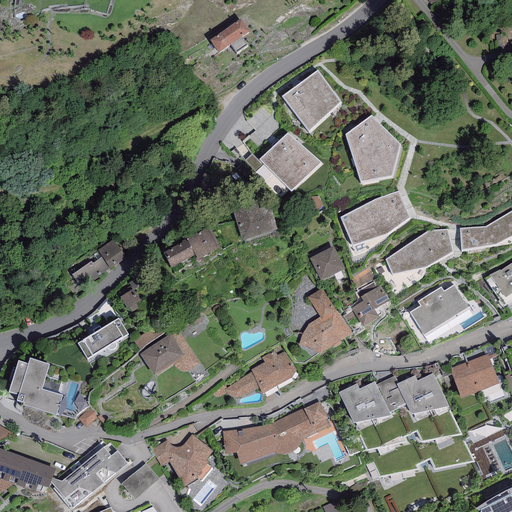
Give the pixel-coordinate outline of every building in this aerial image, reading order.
[(241,22),(210,44),(219,57),(250,35),(241,22)] [(282,100),(309,135),(341,105),(317,74),(282,100)] [(371,120),(346,139),(361,185),(392,180),(399,148),(371,120)] [(287,136),(259,163),(291,195),(321,167),(287,136)] [(224,182),(204,177),(199,198),(218,203),(224,182)] [(381,200),(340,221),(353,249),(387,238),(410,222),(398,193),(381,200)] [(255,204),(231,212),(241,245),(277,234),(269,209),(258,212),(255,204)] [(511,213),(486,229),(460,231),(462,254),(496,248),(511,239),(511,213)] [(402,252),(385,263),(393,277),(427,271),(453,255),(448,231),(429,233),(402,252)] [(186,244),(163,257),(171,271),(194,258),(198,265),(220,253),(208,232),(186,243),(186,244)] [(113,239),(98,250),(102,256),(93,263),(91,260),(72,274),(81,287),(101,273),(101,274),(126,256),(113,239)] [(333,250),(309,262),(321,285),(345,273),(333,250)] [(500,276),(489,279),(505,305),(511,299),(511,270),(500,277),(500,276)] [(127,308),(128,308),(131,312),(138,307),(136,303),(140,300),(133,288),(120,296),(127,308)] [(390,304),(380,288),(360,300),(362,304),(351,310),(362,332),(379,323),(375,314),(390,304)] [(417,305),(421,310),(409,317),(424,339),(468,311),(454,288),(443,295),(441,291),(417,305)] [(322,290),(307,299),(320,319),(308,326),(304,333),(302,336),(300,341),(298,347),(311,351),(314,352),(315,354),(320,361),(321,359),(323,358),(353,339),(322,290)] [(83,339),(77,343),(87,358),(106,346),(107,347),(107,348),(108,348),(109,349),(110,350),(111,350),(113,350),(114,349),(115,349),(116,348),(117,346),(117,345),(117,343),(116,342),(115,341),(128,333),(118,317),(114,320),(113,319),(83,338),(83,339)] [(177,328),(140,353),(154,375),(155,373),(156,375),(173,364),(174,366),(175,367),(177,369),(180,370),(183,371),(186,371),(188,371),(191,368),(200,363),(177,328)] [(511,340),(502,344),(511,369),(511,340)] [(265,361),(251,369),(252,371),(224,389),(227,393),(231,396),(234,397),(238,398),(242,397),(260,388),(263,393),(265,391),(270,387),(276,385),(281,383),(291,377),(296,368),(284,351),(276,355),(274,351),(262,357),(265,361)] [(488,353),(468,361),(479,390),(499,382),(488,353)] [(49,363),(30,357),(28,363),(18,360),(9,390),(18,393),(16,398),(24,401),(23,403),(56,413),(62,395),(42,388),(49,363)] [(461,397),(479,390),(468,361),(450,368),(461,397)] [(422,511),(485,483),(432,372),(417,380),(415,375),(398,382),(395,375),(377,384),(374,380),(359,388),(357,383),(339,392),(353,422),(393,511),(422,511)] [(261,425),(222,431),(223,444),(224,444),(225,453),(236,451),(240,464),(275,451),(276,452),(278,453),(282,453),(286,453),(290,452),(295,450),(299,446),(301,442),(302,439),(330,425),(326,417),(327,417),(319,401),(303,408),(271,424),(270,423),(261,425)] [(92,409),(82,420),(89,426),(99,415),(92,409)] [(0,448),(1,448),(10,431),(0,425),(0,448)] [(167,439),(151,449),(162,466),(169,461),(184,485),(197,478),(201,482),(212,468),(206,463),(209,460),(206,459),(213,450),(192,434),(183,444),(181,446),(179,446),(177,447),(175,446),(173,446),(171,444),(170,443),(169,442),(167,439)] [(62,480),(52,477),(50,481),(72,507),(128,463),(118,449),(110,455),(103,446),(62,480)] [(55,468),(0,448),(0,492),(15,483),(41,491),(44,485),(48,486),(50,481),(52,477),(55,468)] [(146,463),(121,483),(134,498),(159,478),(146,463)] [(485,500),(477,506),(480,510),(481,511),(510,511),(511,511),(511,485),(506,488),(495,494),(485,500)] [(344,511),(342,502),(326,507),(327,511),(344,511)]
